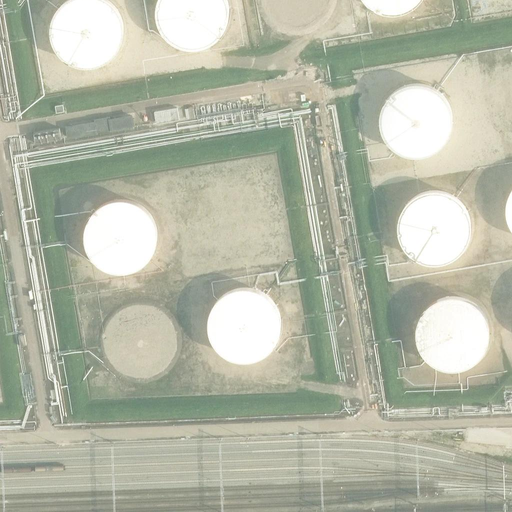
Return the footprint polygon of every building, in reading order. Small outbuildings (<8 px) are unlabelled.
[(125,34),(125,29),(125,23),(124,18),(122,12),(119,8),(116,3),(112,0),(60,0),(57,3),(54,8),(51,12),(49,18),(48,23),(47,29),(48,34),(49,40),(51,45),(54,50),(57,54),(61,58),(65,61),(70,64),(75,66),(81,67),(86,67),(92,67),(97,66),(103,64),(107,61),(112,58),(116,54),(119,50),(122,45),(124,40),(125,34)] [(231,15),(231,9),(231,4),(229,0),(154,0),(154,4),(153,9),(154,15),(155,20),(157,25),(160,30),(163,35),(167,38),(171,42),(176,44),(181,46),(187,47),(192,48),(198,47),(203,46),(208,44),(213,42),(218,38),(222,34),(225,30),(227,25),(229,20),(231,15)] [(336,0),(259,0),(260,2),(262,7),(264,12),(267,17),(271,20),(275,24),(280,27),(285,29),(290,30),(295,31),(300,31),(306,30),(311,29),(316,27),(321,24),(325,20),(328,17),(331,12),(334,7),(336,2),(336,0)] [(360,0),(362,2),(366,6),(370,9),(375,12),(380,14),(386,15),(391,15),(397,15),(403,14),(408,12),(413,9),(417,6),(421,2),(422,0),(360,0)] [(423,96),(411,97),(406,89),(399,89),(392,95),(391,99),(385,103),(382,120),(383,131),(399,152),(418,156),(428,156),(449,140),(453,121),(452,107),(446,98),(425,99),(423,96)] [(180,107),(162,110),(164,123),(182,120),(180,107)] [(135,130),(133,118),(109,121),(109,119),(95,121),(95,123),(67,129),(69,139),(98,136),(98,134),(111,131),(111,133),(135,130)] [(34,133),(36,145),(61,140),(59,129),(34,133)] [(511,182),(509,187),(507,191),(505,197),(503,202),(503,208),(503,213),(505,218),(507,224),(509,229),(511,232),(511,182)] [(472,231),(473,226),(472,221),(471,216),(469,211),(467,206),(464,202),(460,198),(456,195),(452,192),(447,190),(442,188),(437,188),(431,188),(426,188),(421,190),(416,192),(412,195),(408,198),(404,202),(401,206),(399,211),(397,216),(396,221),(395,226),(396,231),(397,237),(399,241),(401,246),(404,250),(408,254),(412,258),(416,260),(421,262),(426,264),(431,265),(437,265),(442,264),(447,262),(452,260),(456,258),(460,254),(464,251),(467,246),(469,242),(471,237),(472,231)] [(159,239),(160,233),(159,228),(158,222),(156,217),(153,211),(149,207),(145,203),(140,200),(135,198),(129,196),(123,195),(117,196),(112,197),(106,199),(101,201),(96,205),(92,209),(89,214),(86,219),(85,225),(84,230),(84,236),(85,242),(86,248),(89,253),(92,257),(96,262),(101,265),(106,268),(112,270),(117,271),(123,271),(129,271),(135,269),(140,267),(145,264),(149,260),(153,255),(156,250),(158,245),(159,239)] [(284,328),(285,323),(284,317),(283,312),(281,306),(278,301),(275,297),(271,293),(266,290),(261,287),(255,285),(250,284),(244,284),(239,285),(233,286),(228,288),(223,291),(219,295),(215,299),(212,304),(209,309),(208,314),(207,320),(207,326),(208,331),(209,337),(212,342),(215,347),(219,351),(223,354),(228,357),(233,360),(239,361),(244,362),(250,361),(256,360),(261,359),(266,356),(271,353),(275,349),(278,344),(281,339),(283,334),(284,328)] [(491,338),(492,332),(491,326),(490,320),(488,315),(485,310),(481,305),(477,301),(472,298),(467,296),(461,294),(456,293),(450,293),(444,294),(438,296),(433,298),(428,301),(424,305),(420,310),(417,315),(415,320),(414,326),(414,332),(414,338),(415,343),(418,349),(420,354),(424,358),(428,362),(433,366),(438,368),(444,370),(450,371),(456,371),(461,370),(467,368),(472,366),(477,362),(481,358),(485,354),(488,349),(490,343),(491,338)] [(185,358),(158,297),(98,323),(125,384),(185,358)]
